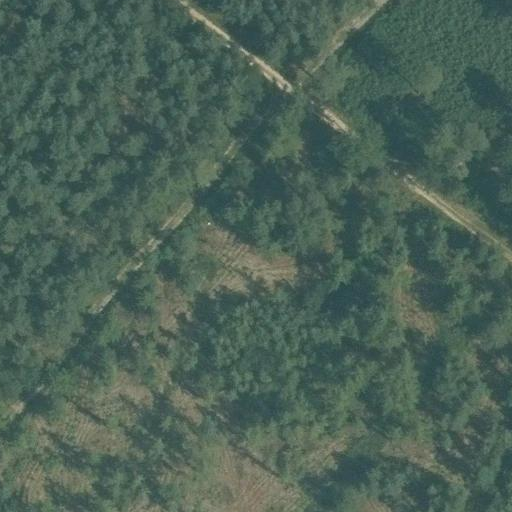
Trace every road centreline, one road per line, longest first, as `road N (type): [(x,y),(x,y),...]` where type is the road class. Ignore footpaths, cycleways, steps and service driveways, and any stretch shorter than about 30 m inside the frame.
road 1 (unknown): [(0,444),(289,82),(383,0)]
road 2 (track): [(385,159),(179,0)]
road 3 (track): [(511,249),(385,159)]
